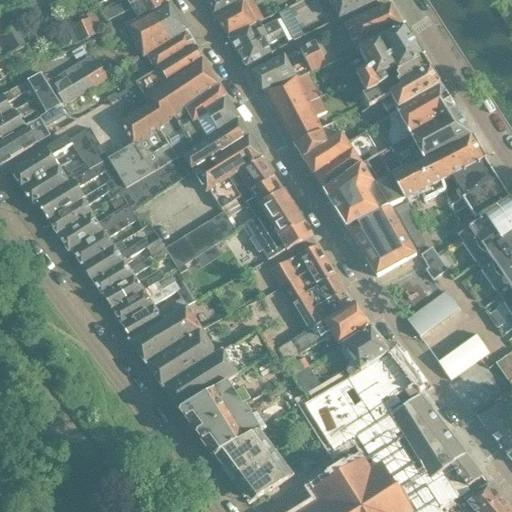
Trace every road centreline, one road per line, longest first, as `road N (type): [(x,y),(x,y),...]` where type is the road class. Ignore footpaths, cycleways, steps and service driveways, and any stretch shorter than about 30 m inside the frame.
road 1 (residential): [(190,0),(351,266),(511,481)]
road 2 (unclassified): [(0,212),(226,511)]
road 3 (unclassified): [(511,163),(410,0)]
